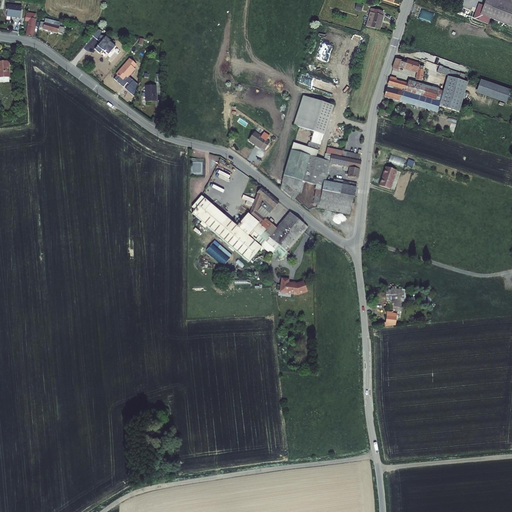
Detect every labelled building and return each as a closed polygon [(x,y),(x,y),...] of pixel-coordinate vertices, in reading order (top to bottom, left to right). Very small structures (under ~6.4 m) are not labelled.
[(511,0),(487,0),(487,2),(511,11),(511,0)] [(511,11),(487,2),(486,6),(481,4),(478,13),(511,26),(511,11)] [(360,3),(358,10),(364,12),(366,5),(360,3)] [(23,6),(8,4),(7,10),(9,10),(8,15),(22,17),(23,6)] [(374,8),(370,24),(383,27),(386,15),(384,15),(385,11),(374,8)] [(28,22),(28,27),(36,28),(36,23),(34,23),(36,13),(27,12),(27,16),(26,21),(28,22)] [(44,18),(42,29),(57,32),(59,27),(60,21),(44,18)] [(28,27),(26,35),(34,36),(36,28),(28,27)] [(398,58),(395,68),(399,70),(401,66),(418,72),(415,78),(421,80),(426,66),(420,64),(421,63),(408,59),(407,61),(398,58)] [(135,70),(133,68),(136,65),(130,59),(116,75),(123,80),(126,77),(127,78),(135,70)] [(0,78),(0,79),(13,78),(12,62),(0,63),(0,78)] [(441,64),(438,71),(465,80),(467,73),(441,64)] [(393,79),(391,87),(388,97),(403,102),(403,104),(405,105),(406,103),(415,106),(414,108),(420,110),(420,108),(440,114),(442,109),(462,115),(464,110),(471,86),(451,80),(447,92),(411,80),(410,84),(398,80),(393,79)] [(481,79),(476,92),(507,102),(511,89),(481,79)] [(156,85),(145,86),(145,102),(156,102),(156,85)] [(308,140),(307,145),(317,147),(318,143),(320,144),(334,106),(305,94),(294,123),(313,131),(310,140),(308,140)] [(254,129),(247,138),(258,146),(260,144),(263,147),(268,140),(254,129)] [(307,145),(304,151),(314,154),(317,147),(307,145)] [(290,149),(280,185),(292,197),(299,191),(303,179),(314,182),(313,185),(315,186),(311,200),(314,204),(347,212),(351,193),(353,194),(356,181),(334,175),(333,180),(324,177),(329,160),(345,164),(345,167),(349,168),(347,174),(357,176),(361,159),(359,159),(360,154),(339,148),(338,153),(325,150),(323,158),(290,149)] [(398,167),(402,159),(396,157),(393,164),(398,167)] [(399,170),(388,166),(382,185),(393,189),(399,170)] [(267,230),(272,225),(265,219),(255,210),(261,198),(273,208),(279,203),(260,188),(256,193),(257,194),(249,214),(247,213),(237,226),(205,199),(192,214),(248,261),(261,246),(270,254),(278,245),(287,252),(308,226),(290,212),(271,234),(267,230)] [(261,198),(255,210),(265,219),(273,208),(261,198)] [(280,279),(280,291),(298,292),(307,287),(302,278),(295,282),(288,282),(288,279),(280,279)] [(393,294),(392,315),(400,316),(401,294),(393,294)]
